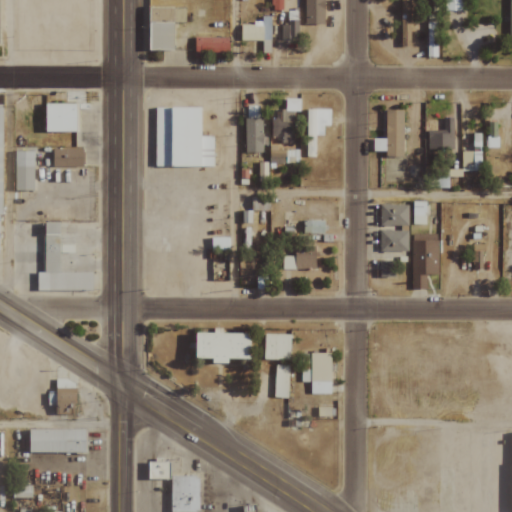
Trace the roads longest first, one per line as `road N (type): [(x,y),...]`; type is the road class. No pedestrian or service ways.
road 1 (residential): [(353,511),(355,0)]
road 2 (secondary): [(121,511),(122,0)]
road 3 (residential): [(511,79),(121,77)]
road 4 (residential): [(122,311),(511,311)]
road 5 (tertiary): [(305,511),(122,385)]
road 6 (tertiary): [(122,385),(0,307)]
road 7 (residential): [(122,311),(0,310)]
road 8 (residential): [(121,77),(0,76)]
